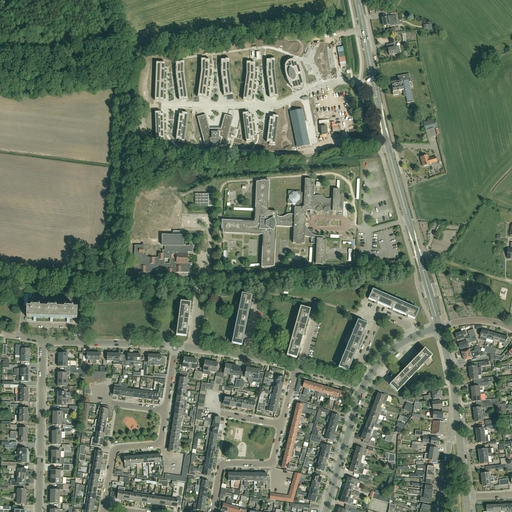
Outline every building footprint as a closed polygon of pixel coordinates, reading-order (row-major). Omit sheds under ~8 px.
[(397,25),(395,15),(382,18),(383,26),(387,26),(387,27),(397,25)] [(396,32),(396,35),(402,34),(403,43),(406,43),(405,34),(404,32),(396,32)] [(394,43),(392,44),(392,48),(388,49),(389,56),(400,54),(398,47),(395,47),(394,43)] [(201,71),(197,97),(203,98),(204,95),(207,95),(207,91),(207,90),(208,90),(208,89),(207,89),(208,88),(208,87),(208,86),(208,81),(209,81),(209,79),(209,78),(209,77),(209,76),(210,72),(210,69),(210,68),(210,67),(210,66),(210,65),(210,64),(210,60),(205,60),(205,59),(201,59),(201,71)] [(223,91),(224,95),(232,94),(229,71),(230,59),(225,59),(225,60),(221,60),(221,64),(220,64),(221,64),(221,65),(220,65),(220,66),(221,66),(221,67),(220,67),(220,68),(221,68),(221,69),(220,69),(221,69),(221,72),(221,76),(221,77),(221,78),(221,79),(222,79),(222,81),(221,81),(222,81),(222,86),(222,87),(223,88),(222,88),(223,88),(223,89),(223,90),(223,91)] [(268,91),(269,95),(269,98),(272,98),(278,97),(275,71),(275,59),(270,59),(270,60),(266,60),(266,64),(266,65),(266,66),(266,67),(266,68),(266,69),(266,72),(266,76),(267,77),(266,77),(266,78),(267,78),(267,79),(267,80),(267,81),(268,86),(268,87),(268,88),(268,90),(268,91)] [(286,63),(285,64),(285,65),(285,66),(284,67),(284,68),(284,69),(284,70),(285,71),(285,72),(285,74),(285,75),(286,76),(286,78),(287,79),(287,81),(288,82),(289,83),(289,85),(290,86),(291,87),(292,88),(292,89),(293,89),(294,89),(294,90),(295,90),(296,90),(297,90),(298,90),(299,90),(300,89),(301,89),(302,88),(302,87),(303,86),(303,85),(304,84),(304,83),(304,82),(304,80),(304,79),(303,77),(303,76),(303,74),(302,72),(302,71),(301,70),(300,68),(300,67),(299,65),(298,64),(297,63),(297,62),(296,62),(296,61),(295,61),(295,60),(294,60),(293,60),(292,60),(291,60),(290,60),(289,60),(288,61),(287,61),(286,62),(286,63)] [(179,101),(182,100),(188,100),(184,73),(184,61),(180,61),(180,62),(176,62),(176,66),(175,66),(175,67),(176,67),(176,68),(175,68),(176,68),(176,70),(175,70),(176,70),(176,71),(175,71),(175,72),(176,72),(176,75),(176,78),(176,79),(176,80),(176,82),(177,82),(177,83),(176,83),(177,84),(177,89),(178,90),(177,90),(177,91),(178,91),(178,92),(178,93),(178,92),(178,94),(179,98),(179,101)] [(163,101),(163,98),(164,94),(164,93),(164,92),(164,91),(164,90),(164,89),(164,84),(164,83),(164,82),(164,80),(164,79),(164,78),(164,72),(165,72),(165,70),(165,69),(165,68),(165,67),(165,63),(156,62),(154,101),(161,101),(163,101)] [(243,100),(249,101),(252,101),(252,98),(252,94),(253,94),(253,93),(253,92),(253,91),(253,90),(253,89),(254,84),(254,82),(254,83),(254,82),(254,81),(255,81),(255,80),(254,80),(255,79),(255,75),(255,72),(255,71),(255,70),(255,69),(255,68),(255,67),(255,63),(251,63),(251,62),(246,62),(246,74),(243,100)] [(400,82),(391,83),(392,88),(393,92),(393,95),(399,94),(398,91),(403,90),(404,94),(405,93),(407,103),(413,102),(409,82),(411,82),(409,74),(403,75),(404,81),(403,81),(400,82)] [(290,112),(289,112),(292,126),(293,126),(296,140),(308,137),(304,121),(305,121),(302,109),(302,110),(290,112)] [(155,112),(156,142),(162,141),(162,139),(165,139),(165,136),(165,135),(165,134),(164,134),(164,132),(165,132),(164,132),(164,131),(165,131),(165,130),(164,130),(164,123),(164,122),(164,121),(164,119),(164,118),(164,117),(164,114),(161,114),(161,112),(155,112)] [(176,136),(176,139),(178,140),(178,142),(184,143),(188,113),(182,112),(181,114),(179,114),(178,118),(178,119),(178,120),(178,121),(178,123),(177,123),(178,123),(177,131),(176,131),(177,131),(177,132),(176,132),(176,133),(176,134),(176,135),(176,136)] [(248,112),(242,113),(246,143),(252,142),(252,140),(254,139),(254,136),(254,135),(254,134),(254,133),(254,132),(253,131),(254,131),(253,131),(252,123),(253,123),(252,123),(252,121),(252,120),(252,119),(252,118),(251,114),(249,114),(248,112)] [(206,115),(197,117),(204,146),(211,146),(211,148),(219,148),(219,146),(226,146),(233,117),(224,115),(221,129),(209,129),(206,115)] [(267,139),(266,142),(269,143),(269,145),(275,146),(278,116),(272,115),(272,117),(269,117),(269,121),(269,122),(268,122),(268,123),(269,123),(268,124),(268,125),(268,126),(267,133),(267,134),(267,135),(267,137),(267,138),(266,139),(267,139)] [(431,163),(437,162),(435,157),(429,159),(429,157),(428,158),(427,155),(420,158),(423,167),(431,164),(431,163)] [(322,264),(322,262),(325,263),(326,241),(325,241),(325,236),(318,236),(315,236),(313,235),(312,234),(310,233),(309,232),(307,232),(307,229),(307,228),(305,228),(305,212),(307,210),(316,211),(318,213),(319,213),(321,211),(323,211),(325,213),(327,213),(329,211),(335,212),(341,212),(342,195),(340,195),(340,190),(335,189),(333,189),(333,198),(332,198),(329,199),(326,199),(324,198),(323,197),(321,196),(318,195),(316,196),(314,196),(313,196),(314,185),(311,185),(311,179),(305,179),(304,193),(301,193),(301,191),(296,191),(296,192),(293,192),(293,191),(288,191),(288,195),(289,195),(289,199),(288,199),(287,203),(292,204),(293,203),(295,203),(295,207),(294,207),(294,215),(291,214),(288,214),(286,215),(285,215),(283,217),(281,217),(278,216),(277,216),(276,216),(277,212),(270,211),(270,212),(268,212),(268,202),(269,181),(256,182),(255,208),(254,222),(222,220),(223,233),(263,235),(262,247),(261,268),(274,267),(275,240),(276,227),(293,227),(293,243),(298,244),(304,244),(304,236),(315,239),(315,244),(316,244),(315,264),(322,264)] [(213,194),(208,194),(195,194),(195,207),(213,207),(214,200),(213,194)] [(193,246),(183,246),(183,235),(182,235),(182,231),(173,231),(173,235),(162,235),(162,246),(165,246),(165,254),(163,254),(158,254),(158,258),(143,258),(143,248),(141,248),(141,246),(135,246),(135,262),(134,262),(134,266),(135,266),(134,272),(154,272),(154,275),(159,275),(167,275),(171,276),(172,273),(176,273),(193,273),(194,273),(192,266),(189,266),(189,252),(194,252),(194,246),(193,246)] [(368,299),(374,302),(375,302),(374,303),(377,304),(377,303),(384,306),(388,296),(372,290),(368,299)] [(250,303),(252,296),(249,295),(249,294),(247,294),(247,295),(242,294),(238,310),(248,312),(250,305),(251,306),(252,303),(250,303)] [(399,312),(403,303),(388,296),(384,306),(390,308),(389,310),(392,311),(393,310),(399,312)] [(178,318),(188,319),(189,313),(191,313),(191,310),(190,310),(191,303),(181,301),(178,318)] [(399,312),(405,315),(405,317),(407,318),(408,316),(414,319),(418,310),(403,303),(399,312)] [(36,317),(43,318),(44,306),(27,306),(26,317),(34,317),(34,320),(36,320),(36,317)] [(53,318),(60,318),(60,306),(44,306),(43,318),(50,318),(50,321),(53,321),(53,318)] [(77,318),(77,307),(60,306),(60,318),(67,318),(67,321),(70,321),(70,318),(77,318)] [(308,316),(310,310),(310,309),(300,307),(296,323),(305,326),(307,319),(309,319),(310,317),(308,316)] [(248,312),(238,310),(235,326),(245,328),(246,322),(248,322),(248,319),(247,319),(248,312)] [(188,319),(178,318),(176,335),(186,336),(187,329),(189,329),(189,327),(187,326),(188,319)] [(358,320),(351,336),(360,340),(363,333),(365,334),(366,331),(364,331),(367,324),(358,320)] [(305,326),(296,323),(291,339),(301,342),(303,335),(304,335),(305,333),(304,332),(305,326)] [(245,328),(235,326),(232,343),(242,345),(243,338),(245,338),(245,336),(244,335),(245,328)] [(489,332),(486,331),(486,329),(481,328),(480,333),(481,333),(480,340),(486,342),(487,339),(489,332)] [(458,340),(461,339),(461,341),(467,339),(466,338),(465,339),(465,338),(464,335),(466,335),(465,331),(456,334),(458,340)] [(495,334),(489,332),(487,339),(493,341),(495,334)] [(500,343),(502,336),(495,334),(493,341),(500,343)] [(469,347),(468,343),(477,340),(475,335),(473,336),(470,337),(466,338),(467,339),(467,341),(459,344),(461,350),(469,347)] [(502,336),(500,343),(504,344),(503,347),(506,347),(510,343),(510,341),(507,340),(508,337),(505,336),(505,335),(503,335),(502,335),(502,336)] [(358,346),(360,340),(351,336),(345,351),(354,355),(357,349),(358,349),(359,347),(358,346)] [(301,342),(291,339),(287,355),(296,358),(298,351),(300,351),(301,349),(299,348),(301,342)] [(16,345),(15,355),(29,355),(30,349),(27,349),(27,345),(16,345)] [(481,351),(479,347),(474,349),(475,351),(471,352),(470,350),(462,352),(463,356),(479,352),(478,351),(481,351)] [(424,349),(420,354),(419,354),(418,353),(416,355),(418,356),(413,361),(420,368),(432,356),(424,349)] [(351,362),(354,355),(345,351),(338,367),(348,371),(350,364),(352,365),(353,362),(351,362)] [(479,352),(463,356),(465,361),(472,358),(473,360),(477,359),(476,356),(480,355),(479,352)] [(157,355),(154,355),(154,362),(160,362),(160,365),(164,365),(165,358),(161,358),(161,354),(157,354),(157,355)] [(189,368),(191,358),(185,357),(184,360),(181,360),(181,364),(180,368),(186,370),(186,369),(189,369),(189,368)] [(401,373),(408,380),(420,368),(413,361),(408,366),(407,365),(405,367),(406,368),(401,373)] [(233,375),(237,376),(238,366),(232,365),(231,375),(230,378),(232,379),(233,375)] [(100,367),(100,372),(93,372),(92,378),(95,378),(97,378),(100,378),(103,378),(103,367),(100,367)] [(249,383),(250,383),(253,369),(246,368),(245,373),(244,373),(244,377),(248,378),(248,381),(249,382),(249,383)] [(253,369),(250,383),(252,384),(252,382),(253,382),(254,379),(257,379),(259,370),(253,369)] [(491,382),(497,381),(497,377),(479,379),(478,376),(482,375),(482,372),(478,373),(470,374),(471,380),(477,379),(477,383),(491,382)] [(401,373),(397,377),(396,378),(395,377),(393,378),(394,380),(389,385),(391,387),(392,389),(393,388),(397,392),(408,380),(401,373)] [(114,384),(114,387),(113,395),(119,396),(121,385),(122,379),(122,375),(120,375),(119,382),(118,385),(114,384)] [(274,380),(274,381),(283,384),(284,378),(282,377),(275,376),(274,380)] [(273,383),(272,387),(281,390),(283,384),(274,381),(273,383)] [(298,400),(304,402),(305,398),(306,398),(306,396),(307,392),(310,382),(304,381),(302,387),(305,388),(302,395),(300,395),(300,397),(299,397),(298,400)] [(313,394),(313,393),(314,391),(316,384),(310,382),(307,392),(313,394)] [(472,388),(472,395),(481,394),(480,387),(489,385),(491,385),(491,382),(477,383),(478,387),(472,388)] [(16,388),(16,395),(28,395),(28,388),(20,388),(18,388),(18,385),(10,384),(10,387),(16,388)] [(319,396),(321,386),(316,384),(314,391),(313,393),(316,393),(314,398),(318,399),(319,396)] [(324,397),(325,394),(327,387),(321,386),(319,396),(324,397)] [(271,387),(270,392),(271,392),(271,393),(273,394),(280,395),(281,390),(272,387),(271,387)] [(324,397),(330,399),(333,389),(327,387),(325,394),(324,397)] [(336,401),(339,391),(336,390),(333,389),(330,399),(336,401)] [(344,393),(339,391),(336,401),(333,410),(339,412),(340,409),(337,408),(339,402),(341,403),(344,393)] [(378,394),(376,399),(383,402),(384,403),(385,401),(386,402),(388,395),(384,394),(383,395),(378,394)] [(481,394),(472,395),(473,402),(481,401),(481,394)] [(268,404),(268,405),(277,407),(279,401),(272,399),(270,399),(268,404)] [(384,403),(383,402),(376,399),(374,405),(382,408),(381,407),(382,404),(383,405),(384,404),(384,403)] [(433,409),(442,408),(441,401),(428,402),(429,407),(433,407),(433,409)] [(257,410),(257,411),(260,412),(261,410),(264,410),(265,406),(266,403),(262,402),(262,404),(258,403),(257,410)] [(301,402),(300,404),(296,403),(295,409),(302,411),(306,412),(307,409),(302,408),(303,405),(305,406),(306,404),(301,402)] [(406,403),(405,406),(404,410),(411,413),(412,406),(406,403)] [(17,408),(16,415),(28,415),(28,408),(18,408),(18,405),(11,405),(10,408),(17,408)] [(97,414),(109,416),(109,413),(109,412),(108,412),(108,410),(105,409),(106,406),(99,405),(98,411),(97,411),(97,414)] [(268,406),(267,411),(276,413),(277,407),(268,405),(268,406)] [(374,405),(372,411),(380,414),(381,413),(384,414),(384,412),(381,411),(382,408),(374,405)] [(316,416),(320,417),(321,412),(325,413),(326,409),(325,409),(319,408),(316,416)] [(66,412),(60,412),(53,412),(52,419),(62,419),(65,419),(65,414),(67,414),(67,412),(75,412),(75,410),(66,409),(66,412)] [(372,411),(369,416),(378,420),(381,421),(383,416),(380,415),(380,414),(372,411)] [(433,412),(433,416),(429,416),(429,419),(442,420),(443,413),(433,412)] [(327,419),(338,422),(339,416),(332,414),(332,416),(331,417),(328,416),(327,419)] [(483,421),(482,418),(488,417),(488,416),(487,414),(475,415),(475,422),(483,421)] [(209,419),(208,422),(219,424),(220,418),(214,417),(214,415),(210,415),(210,419),(209,419)] [(300,417),(294,415),(292,421),(299,423),(302,423),(302,421),(299,420),(300,417)] [(376,425),(376,424),(378,420),(369,416),(367,422),(376,425)] [(336,429),(338,422),(327,419),(326,422),(329,423),(328,427),(336,429)] [(376,425),(367,422),(365,427),(372,430),(373,427),(378,429),(378,428),(376,426),(376,425)] [(94,432),(97,432),(106,434),(106,430),(105,430),(105,427),(95,425),(95,426),(93,425),(92,428),(94,428),(94,432)] [(443,436),(444,428),(432,426),(431,434),(443,436)] [(297,432),(297,429),(291,427),(289,433),(299,435),(302,436),(303,433),(297,432)] [(324,430),(323,432),(334,435),(336,429),(328,427),(327,431),(324,430)] [(372,437),(372,435),(374,431),(372,430),(365,427),(363,433),(371,436),(372,437)] [(313,429),(311,438),(320,441),(321,438),(317,437),(319,431),(317,430),(313,429)] [(334,435),(323,432),(323,435),(326,436),(325,439),(332,441),(334,435)] [(372,437),(371,436),(363,433),(361,439),(368,442),(370,442),(371,438),(372,437)] [(488,435),(477,436),(478,443),(488,442),(488,445),(496,444),(496,441),(489,442),(488,435)] [(422,437),(422,439),(423,439),(422,442),(428,443),(428,441),(431,441),(430,444),(439,445),(439,439),(431,438),(423,436),(423,437),(422,437)] [(103,439),(96,438),(92,438),(91,446),(96,447),(96,445),(102,446),(103,439)] [(295,440),(288,439),(287,444),(298,447),(299,445),(294,443),(295,440)] [(177,448),(177,446),(170,445),(169,451),(176,452),(176,453),(179,454),(180,450),(177,449),(177,448)] [(318,450),(329,453),(330,447),(323,445),(322,448),(320,448),(319,450),(318,450)] [(96,451),(94,457),(102,458),(103,452),(100,451),(100,449),(92,447),(91,450),(96,451)] [(365,456),(366,456),(367,450),(364,449),(357,447),(355,454),(365,457),(365,456)] [(479,454),(479,457),(488,456),(492,456),(491,449),(487,449),(481,450),(481,449),(478,450),(478,454),(479,454)] [(327,459),(329,453),(318,450),(317,453),(320,454),(319,457),(327,459)] [(160,454),(154,455),(155,462),(161,462),(161,467),(161,469),(164,469),(163,460),(161,460),(160,454)] [(353,460),(361,462),(362,462),(362,461),(364,461),(365,457),(355,454),(353,460)] [(489,463),(488,456),(479,457),(480,464),(489,463)] [(204,463),(205,464),(212,465),(213,459),(206,458),(200,457),(200,460),(204,461),(204,463)] [(318,463),(318,464),(325,466),(327,459),(319,457),(319,460),(316,459),(315,463),(318,463)] [(353,460),(351,466),(363,469),(364,465),(360,464),(361,462),(353,460)] [(289,464),(282,462),(281,468),(290,470),(290,468),(295,469),(296,465),(289,464)] [(323,472),(325,466),(318,464),(316,470),(323,472)] [(17,466),(12,466),(7,466),(7,469),(12,469),(12,471),(18,471),(17,475),(26,475),(26,469),(17,469),(17,466)] [(362,475),(364,469),(363,469),(351,466),(349,472),(360,475),(359,478),(368,481),(369,477),(362,475)] [(210,477),(211,471),(199,468),(198,468),(197,471),(204,472),(203,475),(210,477)] [(267,474),(260,474),(260,487),(263,487),(263,484),(266,484),(266,489),(270,490),(270,477),(267,477),(267,474)] [(19,483),(22,483),(25,484),(26,475),(17,475),(17,480),(11,480),(11,486),(19,486),(19,483)] [(313,482),(320,484),(322,478),(314,475),(313,479),(310,478),(309,481),(313,482)] [(348,478),(346,484),(353,486),(357,487),(358,484),(359,484),(360,481),(367,484),(368,481),(359,478),(358,481),(348,478)] [(497,479),(482,481),(483,487),(486,487),(486,489),(491,489),(490,483),(494,482),(498,481),(497,479)] [(311,488),(318,490),(320,484),(313,482),(311,488)] [(352,489),(353,486),(346,484),(344,490),(353,493),(353,492),(352,492),(352,489)] [(309,494),(316,496),(318,490),(311,488),(309,494)] [(344,490),(342,496),(350,498),(351,495),(352,495),(353,493),(344,490)] [(225,511),(227,511),(230,500),(231,498),(232,494),(226,493),(225,496),(228,496),(227,503),(222,502),(221,507),(222,508),(221,510),(221,511),(222,511),(224,511),(225,511)] [(309,494),(303,493),(302,496),(306,497),(305,500),(314,503),(316,496),(309,494)] [(346,505),(345,507),(356,510),(356,507),(351,505),(350,505),(351,502),(349,502),(350,498),(342,496),(340,502),(345,504),(346,505)] [(178,498),(172,497),(171,507),(177,508),(178,505),(180,505),(181,498),(178,498)] [(235,507),(233,511),(239,511),(242,505),(242,504),(242,503),(239,502),(238,508),(235,507)]
